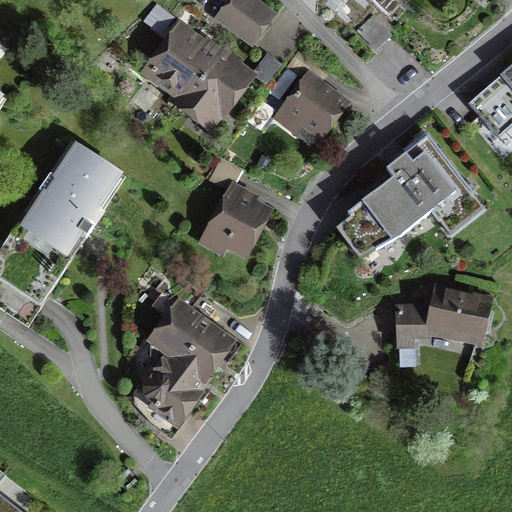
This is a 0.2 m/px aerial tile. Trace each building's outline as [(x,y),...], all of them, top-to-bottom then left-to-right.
[(253,24),(262,12),(264,10),(250,0),(234,0),(220,19),(227,24),(237,12),(253,24)] [(237,12),(227,24),(251,42),(269,18),(262,12),(253,24),(237,12)] [(373,16),(357,31),(376,51),(392,36),(373,16)] [(201,81),(217,59),(212,55),(209,57),(202,52),(204,50),(187,38),(179,49),(172,44),(151,74),(183,97),(197,78),(201,81)] [(197,78),(183,97),(179,102),(209,124),(219,110),(222,112),(247,78),(232,67),(230,68),(225,64),(225,61),(219,56),(217,59),(201,81),(197,78)] [(511,127),(511,66),(468,106),(498,140),(511,127)] [(345,106),(308,79),(285,109),(304,123),(305,130),(316,138),(322,136),(345,106)] [(120,175),(76,147),(17,238),(22,242),(5,267),(39,289),(55,264),(60,267),(81,234),(87,238),(102,215),(96,211),(120,175)] [(341,238),(364,268),(433,214),(450,236),(479,213),(428,148),(388,179),(399,192),(341,238)] [(270,213),(231,192),(207,235),(246,256),(270,213)] [(156,342),(202,377),(228,342),(187,311),(202,291),(178,273),(162,294),(181,308),(156,342)] [(435,290),(432,307),(397,308),(398,336),(428,335),(428,330),(482,342),(491,302),(435,290)] [(152,424),(161,431),(180,406),(184,409),(193,396),(201,403),(210,391),(202,385),(206,380),(202,377),(156,342),(151,339),(141,353),(156,364),(133,394),(134,405),(152,424)] [(0,511),(19,511),(0,497),(0,511)]
